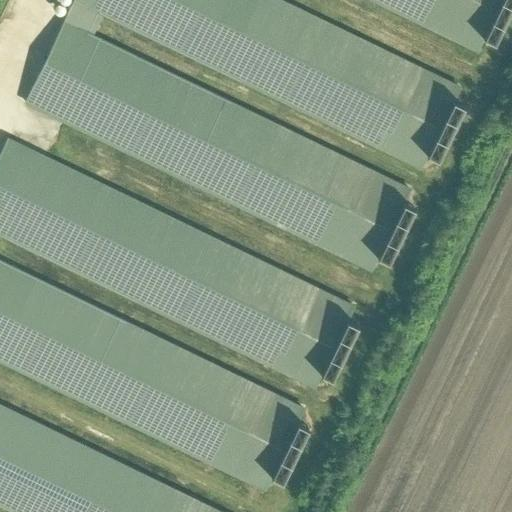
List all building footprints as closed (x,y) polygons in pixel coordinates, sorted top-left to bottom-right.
[(69,0),(61,16),(88,29),(98,10),(78,0),(69,0)] [(461,87),(282,0),(78,0),(98,10),(421,167),(461,87)] [(370,0),(473,50),(497,0),(370,0)] [(511,0),(509,0),(497,29),(511,35),(511,0)] [(21,98),(370,268),(410,186),(88,29),(61,16),(21,98)] [(442,147),(464,156),(486,101),(475,96),(469,111),(458,107),(442,147)] [(352,306),(5,136),(0,146),(0,234),(312,387),(352,306)] [(413,258),(440,205),(428,199),(402,253),(413,258)] [(417,201),(392,250),(399,253),(424,205),(417,201)] [(0,358),(261,486),(301,404),(0,257),(0,358)] [(360,376),(379,320),(354,311),(335,368),(360,376)] [(222,511),(0,403),(0,504),(16,511),(222,511)] [(309,414),(285,470),(295,474),(318,418),(309,414)] [(296,473),(307,478),(332,423),(321,418),(296,473)]
